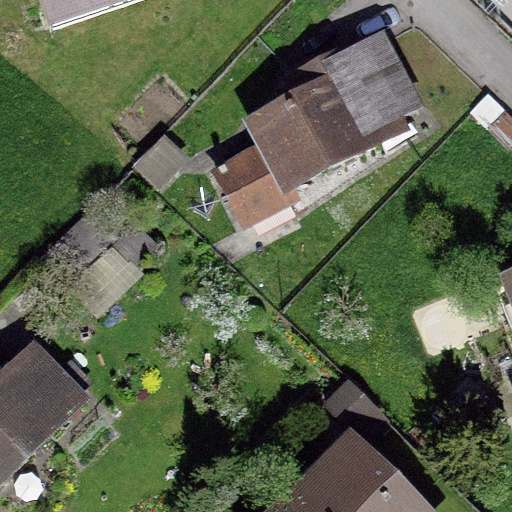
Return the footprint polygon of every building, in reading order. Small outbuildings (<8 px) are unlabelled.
[(40,0),(45,15),(89,0),(40,0)] [(266,147),(217,173),(245,227),(296,200),(291,190),(398,133),(356,53),(311,75),(305,62),(286,72),(302,103),(255,128),(266,147)] [(136,168),(155,185),(181,158),(163,140),(136,168)] [(43,258),(74,292),(80,287),(94,302),(117,281),(103,265),(121,248),(89,213),(43,258)] [(0,486),(83,404),(32,353),(0,384),(0,486)] [(306,511),(410,511),(350,451),(298,503),(306,511)] [(289,511),(306,511),(298,503),(289,511)]
